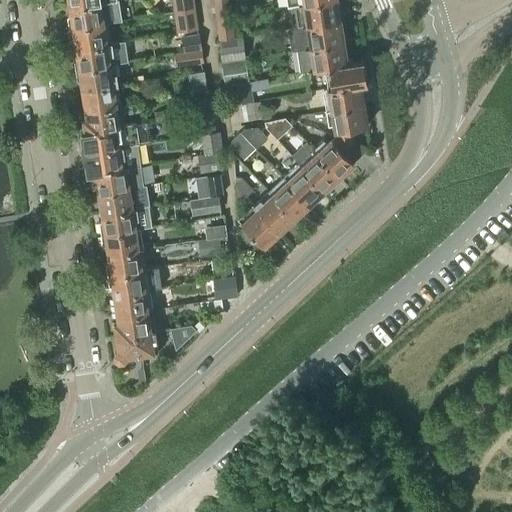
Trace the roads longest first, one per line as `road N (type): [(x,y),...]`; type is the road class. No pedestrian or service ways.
road 1 (unclassified): [(142,511),(450,252),(511,185)]
road 2 (residential): [(91,456),(27,0)]
road 3 (secondary): [(91,456),(364,219)]
road 4 (secondary): [(364,219),(440,142),(447,114),(441,47)]
road 5 (secondary): [(402,59),(417,135),(364,219)]
